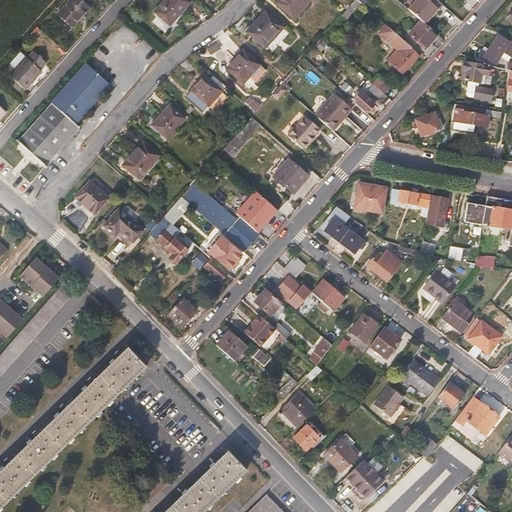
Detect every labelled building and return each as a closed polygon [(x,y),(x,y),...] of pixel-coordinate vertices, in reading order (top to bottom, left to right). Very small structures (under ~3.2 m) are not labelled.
[(91,8),(81,0),(70,0),(58,14),(73,28),(91,8)] [(186,0),(164,0),(154,12),(170,26),(190,3),(186,0)] [(276,0),(275,2),(294,19),(311,0),(276,0)] [(355,0),(343,13),(341,17),(345,21),(361,3),(357,0),(355,0)] [(428,0),(417,0),(408,10),(420,21),(425,25),(439,9),(428,0)] [(428,0),(439,9),(443,5),(437,0),(428,0)] [(283,28),(265,12),(247,32),(265,48),(283,28)] [(425,49),(437,36),(425,25),(420,21),(408,34),(425,49)] [(407,46),(408,45),(394,33),(388,39),(402,51),(391,63),(402,74),(418,56),(407,46)] [(504,53),(511,57),(511,56),(511,41),(510,43),(497,35),(488,50),(485,47),(480,55),(496,65),(504,53)] [(331,47),(321,38),(315,46),(325,55),(331,47)] [(102,46),(93,56),(118,77),(126,68),(102,46)] [(243,51),(227,69),(243,84),(259,66),(243,51)] [(93,56),(17,141),(46,166),(79,129),(74,125),(118,77),(93,56)] [(26,57),(10,75),(26,89),(42,71),(26,57)] [(487,76),(489,66),(468,63),(464,81),(479,84),(481,75),(487,76)] [(221,91),(203,76),(190,91),(208,107),(221,91)] [(345,82),(340,87),(349,95),(353,90),(345,82)] [(493,101),(495,89),(476,86),(474,98),(493,101)] [(383,104),(388,98),(379,90),(374,95),(383,104)] [(313,117),(333,133),(353,110),(333,93),(313,117)] [(374,105),(361,93),(353,102),(366,114),(374,105)] [(260,126),(273,112),(264,103),(255,114),(251,118),(260,126)] [(185,119),(170,106),(153,125),(168,138),(185,119)] [(456,107),(453,121),(483,127),(486,115),(471,113),(471,110),(456,107)] [(278,123),(272,130),(286,143),(300,128),(283,113),(275,121),(278,123)] [(434,113),(416,120),(421,136),(440,130),(434,113)] [(224,149),(233,157),(260,126),(251,118),(225,148),(224,149)] [(449,144),(451,131),(444,130),(442,143),(449,144)] [(160,156),(145,142),(124,165),(139,179),(160,156)] [(301,163),(312,172),(318,166),(307,157),(301,163)] [(177,174),(181,168),(171,159),(166,164),(177,174)] [(308,177),(288,160),(273,176),(293,194),(308,177)] [(258,233),(237,214),(197,179),(196,181),(182,197),(190,204),(245,253),(261,235),(258,233)] [(108,197),(91,181),(76,197),(94,213),(108,197)] [(385,188),(356,183),(352,208),(380,213),(385,188)] [(391,189),(389,203),(395,204),(396,202),(427,207),(429,195),(391,189)] [(256,192),(237,214),(258,233),(278,211),(256,192)] [(448,199),(431,196),(425,224),(442,227),(448,199)] [(166,215),(164,217),(169,221),(183,206),(186,209),(190,204),(182,197),(166,215)] [(511,201),(487,197),(485,207),(482,224),(488,225),(488,227),(511,231),(509,246),(511,246),(511,201)] [(464,222),(482,226),(482,224),(485,207),(467,203),(464,222)] [(321,228),(339,242),(348,231),(342,226),(350,217),(336,207),(321,228)] [(129,247),(134,251),(147,236),(149,234),(119,208),(105,225),(116,235),(120,231),(133,242),(129,247)] [(149,234),(147,236),(153,241),(156,238),(170,222),(169,221),(164,217),(149,234)] [(180,231),(170,222),(156,238),(173,254),(170,257),(177,263),(188,250),(174,238),(180,231)] [(363,242),(348,231),(339,242),(354,253),(363,242)] [(436,245),(422,242),(420,251),(433,255),(436,245)] [(415,257),(417,253),(401,246),(399,251),(415,257)] [(468,250),(450,247),(448,259),(466,262),(468,250)] [(231,267),(242,255),(234,248),(226,256),(220,250),(214,255),(229,269),(231,267)] [(387,251),(372,269),(387,281),(401,262),(387,251)] [(495,259),(477,255),(475,264),(480,264),(494,267),(495,259)] [(47,267),(35,257),(19,275),(30,285),(42,295),(58,277),(47,267)] [(295,257),(285,268),(292,274),(296,278),(306,267),(295,257)] [(221,280),(228,273),(226,272),(211,258),(205,265),(221,280)] [(273,267),(287,279),(289,277),(292,274),(285,268),(278,262),(273,267)] [(228,273),(234,279),(239,274),(231,267),(229,269),(226,272),(228,273)] [(437,273),(424,289),(442,302),(454,286),(437,273)] [(313,293),(304,285),(301,288),(289,277),(287,279),(278,290),(298,308),(313,293)] [(313,293),(324,303),(332,310),(333,311),(344,299),(323,281),(313,293)] [(0,377),(73,294),(62,284),(0,354),(0,377)] [(281,305),(265,291),(255,302),(271,316),(272,314),(281,305)] [(11,308),(0,298),(0,330),(6,336),(22,318),(11,308)] [(183,300),(169,314),(183,328),(197,313),(183,300)] [(452,300),(446,308),(449,310),(443,319),(460,333),(473,316),(452,300)] [(328,314),(332,310),(324,303),(320,307),(328,314)] [(285,308),(281,305),(272,314),(276,318),(285,308)] [(274,327),(261,315),(246,332),(261,346),(276,329),(274,327)] [(378,326),(363,315),(351,331),(365,343),(378,326)] [(501,337),(481,322),(469,339),(488,354),(501,337)] [(278,323),(274,327),(276,329),(287,338),(291,334),(278,323)] [(401,340),(384,327),(370,346),(387,358),(401,340)] [(217,345),(235,361),(246,348),(229,332),(217,345)] [(325,337),(309,358),(317,365),(333,344),(325,337)] [(345,338),(338,347),(343,351),(350,342),(345,338)] [(118,388),(145,362),(127,343),(100,369),(118,388)] [(264,366),(271,359),(255,345),(249,353),(264,366)] [(403,376),(427,395),(438,379),(414,361),(403,376)] [(312,380),(323,369),(317,365),(307,375),(312,380)] [(90,414),(118,388),(100,369),(72,395),(90,414)] [(272,385),(268,390),(280,401),(299,383),(293,378),(281,392),(272,385)] [(449,382),(439,396),(454,408),(465,394),(449,382)] [(402,401),(386,388),(372,407),(388,420),(402,401)] [(282,409),(298,426),(314,411),(298,394),(282,409)] [(62,440),(90,414),(72,395),(44,421),(62,440)] [(498,417),(473,397),(456,419),(463,424),(466,420),(482,432),(485,434),(498,417)] [(473,444),(482,432),(466,420),(463,424),(456,419),(451,426),(458,432),(473,444)] [(35,467),(62,440),(44,421),(16,448),(35,467)] [(309,423),(295,437),(307,450),(321,436),(309,423)] [(511,434),(499,453),(511,462),(511,434)] [(279,444),(287,452),(294,445),(286,437),(279,444)] [(341,440),(326,454),(342,471),(357,457),(341,440)] [(218,492),(246,466),(227,447),(200,473),(218,492)] [(0,486),(8,494),(35,467),(16,448),(0,464),(0,486)] [(367,466),(351,481),(366,497),(382,482),(367,466)] [(184,511),(196,511),(218,492),(200,473),(172,499),(184,511)] [(390,487),(400,478),(397,474),(387,483),(390,487)] [(470,490),(475,484),(469,478),(464,484),(470,490)] [(280,511),(267,498),(252,511),(280,511)] [(184,511),(172,499),(158,511),(184,511)] [(473,511),(491,511),(488,509),(481,503),(473,511)]
